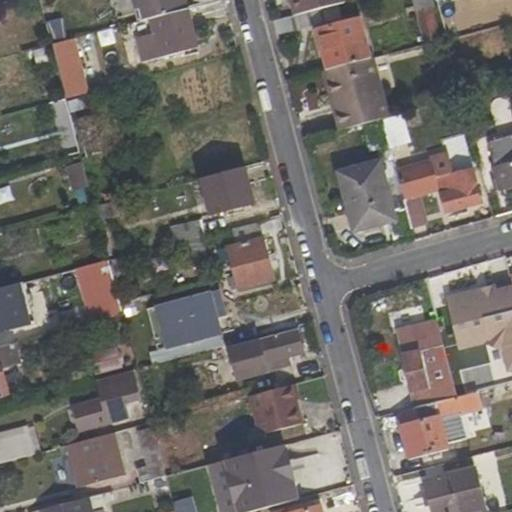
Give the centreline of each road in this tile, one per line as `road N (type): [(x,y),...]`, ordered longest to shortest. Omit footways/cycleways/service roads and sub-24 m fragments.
road 1 (residential): [(321,289),(244,0)]
road 2 (residential): [(381,511),(321,289)]
road 3 (residential): [(511,234),(321,289)]
